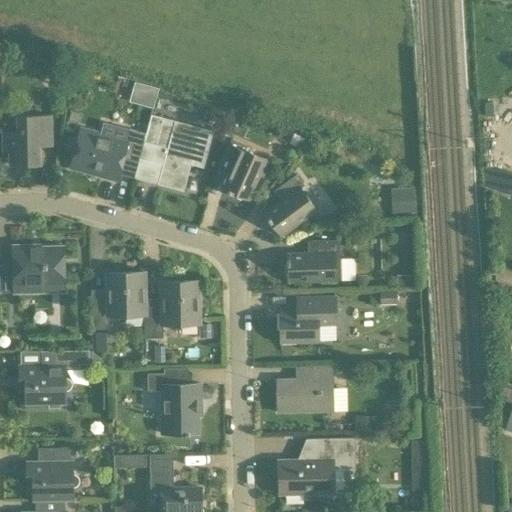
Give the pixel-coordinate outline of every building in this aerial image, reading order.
[(153,107),(158,89),(158,88),(150,86),(149,92),(145,105),(152,107),(153,107)] [(485,116),(493,115),(493,103),(485,103),(485,116)] [(146,133),(139,158),(162,164),(157,184),(183,191),(191,164),(203,167),(213,131),(151,114),(146,133)] [(10,150),(10,164),(39,164),(39,145),(51,145),(51,116),(20,116),(20,132),(3,132),(3,151),(10,150)] [(81,129),(72,162),(103,170),(101,176),(117,180),(123,156),(139,160),(139,158),(146,133),(103,122),(100,134),(81,129)] [(233,164),(223,188),(248,199),(265,161),(240,149),(243,142),(233,138),(223,160),(233,164)] [(281,200),(264,213),(281,236),(315,211),(298,188),(305,183),(298,174),(275,192),(281,200)] [(260,176),(255,187),(265,191),(270,180),(260,176)] [(414,187),(390,188),(392,213),(416,211),(414,187)] [(287,254),(288,282),(334,281),(333,254),(342,254),(342,241),(309,241),(309,254),(287,254)] [(0,276),(0,292),(34,292),(34,284),(64,283),(63,246),(32,247),(32,245),(13,245),(14,264),(14,277),(0,276)] [(109,315),(144,314),(145,314),(145,308),(145,296),(144,272),(106,273),(106,290),(91,290),(92,329),(109,329),(109,315)] [(145,314),(144,314),(144,339),(164,338),(163,324),(199,323),(198,281),(160,282),(160,308),(145,308),(145,314)] [(399,292),(396,292),(372,293),(372,305),(399,304),(399,292)] [(317,341),(316,326),(335,325),(334,297),(304,298),(304,312),(279,313),(279,342),(317,341)] [(200,323),(200,337),(213,337),(213,323),(200,323)] [(25,378),(25,392),(26,404),(65,403),(65,393),(68,391),(71,390),(72,387),(73,385),(72,382),(71,380),(69,379),(65,378),(65,368),(80,368),(80,364),(89,364),(89,351),(62,351),(33,351),(33,365),(19,365),(19,378),(25,378)] [(276,380),(276,413),(331,412),(330,367),(311,367),(311,379),(276,380)] [(165,384),(165,374),(149,374),(149,392),(160,392),(161,434),(197,433),(196,400),(200,400),(199,384),(165,384)] [(356,416),(355,430),(377,431),(378,417),(356,416)] [(298,458),(277,458),(277,495),(335,494),(334,468),(355,468),(354,437),(312,437),(313,457),(298,458)] [(432,488),(430,437),(413,437),(415,489),(432,488)] [(54,461),(26,462),(27,475),(32,475),(33,500),(73,500),(72,489),(76,488),(78,488),(79,486),(80,483),(80,480),(78,477),(76,475),(72,475),(72,461),(68,461),(68,448),(54,448),(54,461)] [(159,493),(159,511),(201,511),(201,489),(174,489),(174,456),(150,456),(150,493),(159,493)] [(53,511),(36,511),(66,511),(67,510),(65,510),(65,500),(53,500),(53,511)]
